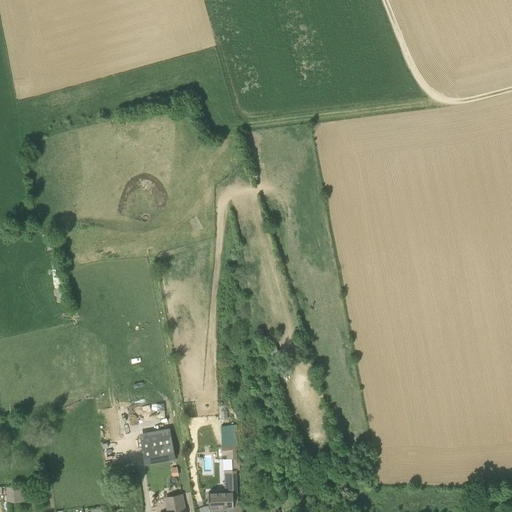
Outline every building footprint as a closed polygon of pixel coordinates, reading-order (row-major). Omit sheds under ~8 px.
[(174,458),(170,431),(140,437),(144,463),(174,458)] [(227,455),(227,458),(237,458),(236,445),(214,446),(214,455),(227,455)] [(224,492),(208,492),(209,508),(210,508),(210,510),(219,510),(218,507),(226,507),(228,511),(241,511),(237,500),(236,470),(223,470),(224,492)] [(25,501),(24,485),(6,487),(7,502),(25,501)] [(185,511),(184,503),(171,506),(172,511),(185,511)]
